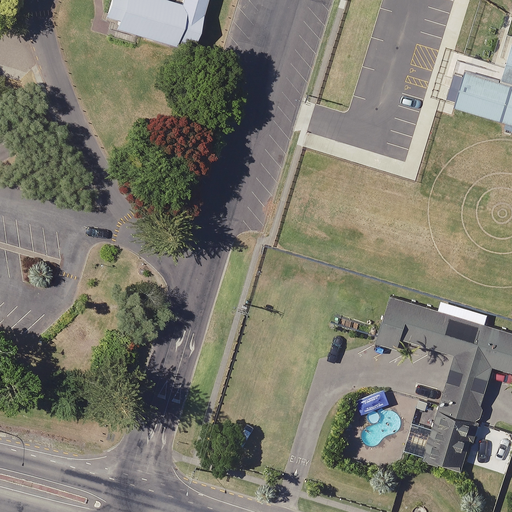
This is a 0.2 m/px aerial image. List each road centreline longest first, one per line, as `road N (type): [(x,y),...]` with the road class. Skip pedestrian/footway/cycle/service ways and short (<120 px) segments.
road 1 (unclassified): [(281,0),(124,493)]
road 2 (secondary): [(0,455),(124,493)]
